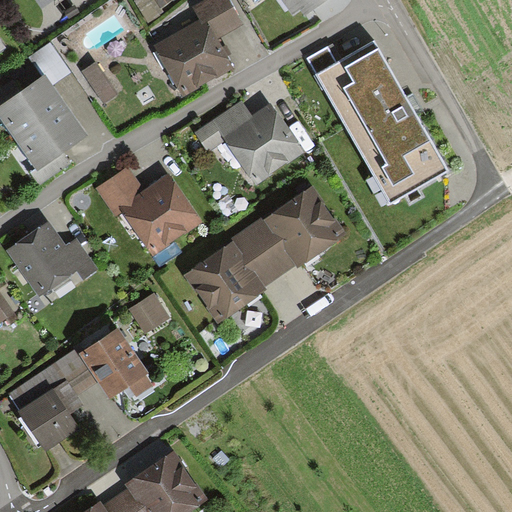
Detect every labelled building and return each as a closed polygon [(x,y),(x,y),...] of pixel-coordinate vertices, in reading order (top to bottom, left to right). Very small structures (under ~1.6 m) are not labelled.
[(198,15),(148,43),(181,102),(233,73),(214,39),(240,25),(225,0),(206,0),(194,7),(198,15)] [(280,0),(293,17),(301,12),(306,19),(331,0),(280,0)] [(326,48),(306,59),(388,204),(448,170),(374,42),(335,64),(326,48)] [(46,79),(51,87),(71,74),(50,43),(30,56),(46,79)] [(98,63),(83,72),(105,105),(119,96),(98,63)] [(0,124),(35,176),(87,140),(77,125),(67,110),(56,94),(51,87),(46,79),(21,96),(9,78),(0,83),(0,124)] [(227,146),(255,188),(305,155),(272,107),(253,120),(240,101),(196,131),(213,156),(227,146)] [(123,215),(152,259),(203,225),(170,176),(145,192),(129,169),(97,190),(116,219),(123,215)] [(347,238),(312,187),(247,231),(278,278),(296,267),(299,272),(347,238)] [(41,305),(101,272),(81,237),(71,243),(57,220),(8,248),(41,305)] [(186,276),(218,325),(266,293),(263,288),(278,278),(247,231),(234,240),(236,244),(227,250),(186,276)] [(154,295),(130,311),(147,336),(171,320),(154,295)] [(97,386),(110,405),(132,391),(137,398),(154,387),(118,331),(82,354),(79,350),(55,366),(77,399),(97,386)] [(21,414),(17,416),(44,457),(80,433),(70,417),(83,409),(77,399),(55,366),(9,396),(21,414)] [(130,485),(116,495),(128,511),(179,511),(208,492),(174,443),(124,478),(130,485)] [(103,494),(77,511),(128,511),(116,495),(108,501),(103,494)]
